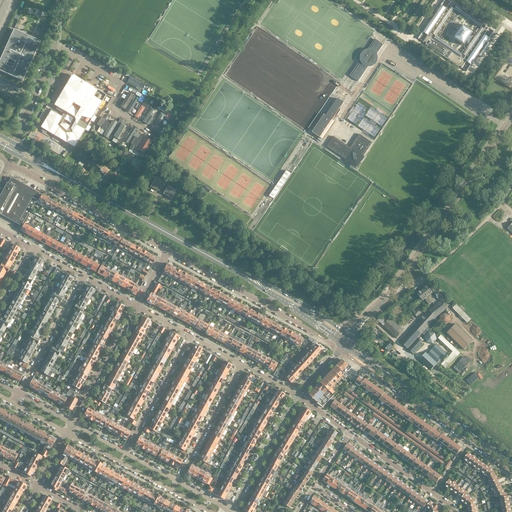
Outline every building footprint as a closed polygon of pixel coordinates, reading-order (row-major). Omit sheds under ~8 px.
[(429,22),(430,21),(418,38),(418,39),(423,42),(423,43),(423,42),(424,43),(424,42),(426,43),(426,44),(459,67),(459,65),(461,67),(461,68),(466,71),(466,72),(466,71),(467,72),(479,54),(478,56),(478,55),(481,57),(480,57),(481,58),(481,57),(491,44),(490,44),(490,43),(490,44),(488,42),(487,43),(486,43),(494,32),(494,31),(493,31),(489,28),(488,28),(488,29),(487,31),(484,29),(486,26),(483,24),(484,24),(456,5),(457,5),(456,6),(453,4),(451,6),(449,5),(451,3),(451,2),(450,2),(447,0),(443,0),(437,10),(437,9),(438,8),(428,22),(429,22)] [(8,43),(5,48),(0,59),(0,71),(22,81),(40,42),(14,29),(8,43)] [(351,77),(358,82),(369,66),(370,66),(371,66),(372,66),(373,65),(375,64),(376,62),(377,60),(377,58),(376,55),(383,45),(376,40),(375,39),(368,49),(369,50),(368,50),(367,51),(365,51),(364,52),(363,52),(363,53),(362,54),(362,55),(361,55),(361,56),(361,57),(361,58),(361,59),(361,60),(361,61),(360,60),(350,76),(351,77)] [(65,92),(62,91),(61,94),(62,94),(60,98),(58,97),(54,105),(65,112),(62,117),(52,111),(49,116),(48,115),(41,127),(49,131),(49,132),(56,137),(57,136),(64,140),(63,141),(67,142),(75,147),(81,135),(81,134),(87,124),(88,125),(92,119),(91,118),(94,112),(95,113),(106,95),(75,76),(65,92)] [(144,85),(130,77),(127,82),(141,90),(144,85)] [(127,89),(118,104),(122,107),(130,94),(131,92),(127,89)] [(149,99),(145,97),(141,103),(146,105),(148,102),(149,100),(149,99)] [(137,100),(134,98),(127,109),(130,110),(134,104),(137,106),(139,103),(136,101),(137,100)] [(337,99),(314,133),(322,139),(334,121),(332,120),(344,103),(337,99)] [(141,104),(135,115),(138,117),(142,111),(145,113),(148,108),(141,104)] [(158,113),(152,109),(147,117),(150,119),(148,122),(151,124),(158,113)] [(165,116),(161,113),(151,128),(156,130),(165,116)] [(103,135),(108,138),(117,124),(108,118),(102,128),(106,131),(103,135)] [(112,137),(117,140),(126,127),(121,123),(112,137)] [(163,135),(169,125),(166,123),(160,133),(163,135)] [(136,130),(132,128),(129,134),(127,132),(123,137),(126,139),(124,141),(128,143),(136,130)] [(333,136),(327,146),(346,159),(345,161),(357,169),(362,161),(365,157),(364,156),(372,143),(359,134),(350,148),(333,136)] [(130,144),(136,148),(142,138),(139,136),(137,140),(134,138),(130,144)] [(152,142),(145,137),(136,150),(144,155),(152,142)] [(114,149),(117,145),(110,140),(107,144),(114,149)] [(146,152),(150,155),(156,144),(152,142),(146,152)] [(114,149),(114,150),(122,156),(125,151),(117,145),(114,149)] [(91,158),(82,150),(76,157),(86,167),(88,165),(89,164),(93,158),(92,157),(91,158)] [(125,151),(122,156),(121,157),(130,163),(134,156),(126,151),(125,151)] [(103,167),(94,158),(93,158),(89,164),(88,165),(89,166),(90,165),(98,173),(102,169),(103,167)] [(107,172),(103,167),(102,169),(98,173),(100,175),(99,176),(101,178),(102,177),(106,174),(106,173),(107,172)] [(286,170),(269,196),(274,199),(290,173),(286,170)] [(0,214),(21,226),(34,202),(36,200),(39,193),(11,178),(8,184),(7,183),(0,195),(0,214)] [(163,183),(155,178),(150,187),(158,191),(163,183)] [(176,190),(167,185),(163,194),(171,198),(176,190)] [(47,198),(42,195),(39,193),(34,202),(40,205),(43,207),(44,205),(47,198)] [(44,205),(49,208),(53,201),(47,198),(44,205)] [(53,201),(49,208),(54,211),(58,204),(53,201)] [(59,213),(63,207),(58,204),(54,211),(53,212),(58,215),(59,213)] [(65,216),(68,209),(63,207),(59,213),(58,215),(64,218),(65,216)] [(68,209),(65,216),(70,219),(74,212),(68,209)] [(74,212),(70,219),(75,222),(79,215),(74,212)] [(75,222),(74,224),(79,227),(80,227),(84,218),(79,215),(75,222)] [(86,228),(90,221),(84,218),(80,227),(85,230),(86,228)] [(90,221),(86,228),(91,231),(95,224),(90,221)] [(25,233),(29,226),(30,224),(28,223),(27,225),(24,224),(20,231),(25,233)] [(30,236),(34,229),(36,226),(31,223),(30,224),(29,226),(25,233),(30,236)] [(95,224),(91,231),(96,234),(100,227),(95,224)] [(100,227),(96,234),(95,236),(98,237),(99,235),(101,237),(105,230),(100,227)] [(35,239),(39,232),(34,229),(30,236),(35,239)] [(101,237),(100,239),(105,242),(110,233),(105,230),(101,237)] [(40,242),(44,235),(39,232),(35,239),(40,242)] [(49,238),(51,234),(48,233),(47,236),(44,235),(40,242),(45,244),(49,238)] [(110,233),(105,242),(107,244),(109,241),(112,243),(116,235),(110,233)] [(112,243),(111,245),(116,248),(117,245),(121,238),(116,235),(112,243)] [(49,238),(45,244),(50,247),(54,240),(49,238)] [(122,239),(116,249),(121,251),(122,250),(127,242),(125,241),(125,240),(123,239),(122,239)] [(54,240),(50,247),(55,250),(59,243),(54,240)] [(127,242),(122,250),(121,251),(126,254),(127,252),(132,244),(130,243),(128,241),(127,242)] [(59,243),(55,250),(60,253),(64,246),(59,243)] [(11,245),(9,249),(17,253),(18,253),(19,251),(18,250),(20,248),(12,244),(11,245)] [(132,244),(127,252),(126,254),(131,257),(132,255),(136,247),(134,246),(135,245),(132,244),(132,245),(132,244)] [(64,246),(60,253),(65,255),(69,248),(64,246)] [(16,255),(17,253),(9,249),(6,247),(5,249),(6,250),(5,253),(7,254),(14,258),(15,258),(16,255)] [(137,258),(141,250),(139,249),(140,248),(137,247),(136,247),(132,255),(132,256),(135,257),(134,259),(136,260),(136,259),(137,258)] [(69,248),(65,255),(70,258),(74,251),(69,248)] [(142,260),(146,252),(144,250),(143,251),(141,250),(137,258),(136,259),(141,262),(142,260)] [(74,251),(70,258),(75,261),(79,253),(78,252),(77,253),(74,251)] [(146,252),(142,260),(141,262),(146,265),(147,263),(151,255),(151,254),(149,253),(148,254),(146,252)] [(79,253),(75,261),(80,264),(84,257),(80,255),(81,254),(79,253)] [(7,254),(4,259),(11,263),(12,262),(12,263),(14,260),(13,260),(14,258),(7,254)] [(151,255),(147,263),(147,264),(150,266),(150,265),(152,266),(156,258),(156,257),(153,256),(151,255)] [(33,262),(40,266),(42,262),(43,261),(40,260),(35,257),(34,259),(32,261),(33,262)] [(84,257),(80,264),(85,266),(89,259),(84,257)] [(4,259),(1,263),(10,268),(11,265),(11,263),(4,259)] [(89,259),(85,266),(90,269),(94,262),(89,259)] [(30,266),(30,267),(38,271),(40,266),(33,262),(32,264),(31,263),(30,266)] [(94,262),(90,269),(95,272),(96,271),(99,265),(94,262)] [(1,263),(0,266),(0,268),(6,272),(7,273),(10,268),(1,263)] [(107,278),(111,271),(112,269),(109,267),(111,265),(109,264),(106,268),(102,276),(104,277),(104,278),(106,279),(106,278),(107,278)] [(167,264),(163,272),(168,274),(172,267),(170,266),(171,265),(168,264),(167,264)] [(101,265),(97,273),(99,274),(99,275),(101,276),(101,275),(102,276),(106,268),(102,266),(101,265)] [(172,267),(168,274),(173,277),(177,269),(175,268),(173,266),(173,267),(172,267)] [(28,271),(27,271),(35,276),(38,271),(30,267),(29,269),(28,268),(27,271),(28,271)] [(116,274),(112,281),(114,282),(114,283),(115,284),(116,283),(116,284),(121,276),(118,275),(120,270),(118,269),(116,274)] [(177,269),(173,277),(177,280),(182,272),(180,271),(180,270),(178,269),(177,270),(177,269)] [(24,276),(33,280),(35,276),(27,271),(26,273),(24,276)] [(112,281),(116,274),(111,271),(107,278),(109,280),(110,281),(111,281),(112,281)] [(64,276),(63,279),(70,283),(70,282),(71,283),(72,280),(73,278),(62,272),(62,273),(61,274),(64,276)] [(182,272),(177,280),(182,282),(187,275),(187,274),(184,273),(182,272)] [(23,281),(29,285),(33,280),(24,276),(24,275),(21,280),(23,281)] [(187,275),(182,282),(187,285),(191,277),(192,277),(189,275),(189,276),(187,275)] [(121,276),(116,284),(118,285),(118,286),(120,287),(121,286),(121,287),(125,279),(121,276)] [(191,277),(187,285),(192,288),(196,279),(194,278),(194,279),(191,277)] [(63,279),(60,284),(67,288),(68,287),(68,288),(69,285),(70,283),(63,279)] [(125,279),(121,287),(123,287),(123,288),(125,289),(126,289),(130,281),(125,279)] [(197,290),(201,283),(201,282),(199,281),(198,281),(196,280),(197,279),(196,279),(192,288),(191,290),(195,292),(197,290)] [(20,286),(28,290),(30,287),(30,286),(29,285),(23,281),(22,283),(21,283),(20,285),(20,286)] [(127,291),(130,293),(135,285),(135,284),(130,281),(126,289),(128,290),(127,291)] [(157,283),(151,293),(155,295),(158,289),(161,290),(163,286),(158,284),(157,283)] [(201,283),(197,290),(201,293),(206,285),(204,283),(203,284),(201,283)] [(60,284),(57,288),(65,292),(66,292),(67,290),(66,290),(67,288),(60,284)] [(135,285),(130,293),(135,296),(139,287),(138,287),(135,285)] [(208,287),(206,285),(201,293),(206,296),(211,288),(210,288),(211,287),(208,286),(208,287)] [(18,290),(18,291),(25,295),(28,290),(20,286),(19,288),(18,288),(17,290),(18,290)] [(84,290),(84,291),(92,295),(94,291),(95,290),(87,286),(86,288),(85,287),(84,290)] [(422,290),(427,297),(432,303),(435,300),(432,296),(431,297),(429,295),(432,293),(427,286),(422,290)] [(57,288),(55,293),(63,297),(64,295),(64,294),(65,292),(57,288)] [(211,288),(206,296),(211,298),(216,291),(215,290),(216,290),(213,288),(213,289),(211,288)] [(216,291),(211,298),(216,301),(220,293),(218,292),(219,292),(216,290),(216,291)] [(427,297),(422,290),(417,294),(422,301),(426,298),(427,300),(426,301),(429,305),(432,303),(427,297)] [(15,295),(23,300),(25,295),(18,291),(17,293),(16,292),(15,295)] [(82,295),(89,300),(92,295),(84,291),(83,292),(81,295),(82,295)] [(51,296),(50,297),(58,301),(60,302),(63,297),(55,293),(53,292),(51,296)] [(157,296),(155,295),(151,293),(146,302),(152,305),(152,304),(157,296)] [(158,294),(157,296),(152,304),(154,306),(155,305),(157,307),(162,299),(161,299),(164,294),(162,293),(161,296),(158,294)] [(220,293),(216,301),(221,304),(225,296),(223,295),(223,294),(221,293),(221,294),(220,293)] [(162,299),(157,307),(159,308),(161,309),(162,309),(166,302),(164,300),(166,295),(164,294),(161,299),(162,299)] [(13,300),(12,300),(20,305),(23,300),(15,295),(14,297),(13,297),(12,300),(13,300)] [(79,300),(87,304),(89,300),(82,295),(81,297),(80,297),(79,299),(79,300)] [(226,306),(230,299),(228,297),(226,296),(225,296),(221,304),(219,307),(224,309),(226,306)] [(50,297),(48,301),(55,305),(56,305),(56,306),(58,303),(57,302),(58,301),(50,297)] [(166,302),(162,309),(162,310),(164,311),(165,311),(167,312),(172,303),(174,298),(173,297),(169,303),(166,302)] [(230,299),(226,306),(230,309),(235,301),(233,300),(231,298),(230,299)] [(11,303),(10,305),(18,309),(20,305),(12,300),(12,301),(12,300),(10,303),(11,303)] [(78,302),(76,304),(84,309),(87,304),(79,300),(78,302)] [(435,300),(432,303),(434,306),(429,310),(436,319),(447,309),(441,300),(438,303),(435,300)] [(48,301),(45,306),(53,310),(54,310),(55,308),(55,307),(55,305),(48,301)] [(235,301),(230,309),(235,312),(240,304),(239,304),(240,303),(237,302),(235,301)] [(114,307),(122,311),(123,309),(123,310),(125,307),(124,307),(117,302),(116,305),(113,303),(112,306),(114,307)] [(398,302),(386,312),(390,316),(401,307),(398,302)] [(172,303),(167,312),(169,313),(169,314),(170,315),(171,314),(171,315),(176,307),(173,305),(174,304),(172,303)] [(76,304),(73,309),(76,311),(81,314),(84,309),(76,304)] [(176,307),(171,315),(172,315),(174,316),(176,317),(183,305),(181,304),(179,307),(180,307),(179,309),(176,307)] [(183,305),(176,317),(178,318),(179,319),(180,320),(181,320),(186,312),(183,311),(186,305),(184,304),(183,305)] [(240,304),(235,312),(240,314),(244,307),(244,306),(245,306),(242,304),(242,305),(240,304)] [(456,304),(452,308),(467,323),(471,319),(456,304)] [(8,308),(7,310),(15,314),(17,315),(18,313),(16,312),(18,309),(10,305),(9,305),(8,307),(8,308)] [(45,306),(43,311),(50,315),(51,315),(53,312),(52,312),(53,310),(45,306)] [(112,312),(119,316),(120,314),(121,314),(122,312),(122,311),(114,307),(112,312)] [(245,317),(249,309),(247,307),(246,308),(244,307),(240,314),(239,316),(244,319),(245,317)] [(419,308),(413,314),(417,317),(422,311),(419,308)] [(251,310),(249,309),(245,317),(250,320),(254,312),(254,311),(252,310),(251,310)] [(6,312),(5,314),(12,318),(15,314),(7,310),(6,310),(5,312),(6,312)] [(429,310),(400,342),(413,354),(423,344),(417,339),(436,319),(429,310)] [(43,311),(40,315),(48,320),(50,317),(49,317),(50,315),(43,311)] [(73,315),(81,320),(83,315),(81,314),(76,311),(75,312),(74,312),(72,315),(73,315)] [(254,312),(250,320),(255,322),(259,315),(257,313),(255,311),(254,312)] [(446,311),(440,316),(446,324),(452,319),(446,311)] [(112,312),(110,317),(117,321),(118,319),(119,319),(120,317),(120,316),(119,316),(112,312)] [(186,312),(181,320),(182,320),(182,321),(183,322),(184,321),(186,323),(190,315),(186,312)] [(2,319),(9,323),(10,323),(12,318),(5,314),(5,315),(4,314),(2,317),(3,317),(2,319)] [(259,315),(255,322),(259,325),(264,317),(262,316),(260,314),(259,315)] [(379,317),(377,320),(383,326),(396,338),(403,330),(390,318),(389,318),(385,314),(384,316),(383,315),(380,318),(379,317)] [(40,315),(37,320),(40,321),(45,324),(46,322),(47,323),(48,320),(40,315)] [(71,320),(70,320),(78,324),(80,325),(82,321),(81,320),(73,315),(72,317),(71,317),(70,319),(71,320)] [(190,315),(186,323),(188,324),(190,325),(191,325),(195,318),(190,315)] [(196,328),(200,320),(202,316),(200,315),(199,317),(198,319),(195,318),(191,325),(191,326),(193,327),(194,327),(196,328)] [(109,316),(107,321),(114,325),(115,323),(116,324),(117,321),(110,317),(109,316)] [(200,331),(205,323),(202,321),(203,320),(204,317),(202,316),(200,320),(196,328),(198,329),(198,330),(199,331),(200,330),(200,331)] [(141,320),(140,321),(148,326),(150,321),(143,317),(142,317),(140,319),(141,320)] [(264,317),(259,325),(264,328),(269,320),(266,319),(267,318),(264,317)] [(0,324),(6,328),(9,323),(2,319),(1,318),(0,319),(0,324)] [(205,323),(200,331),(201,331),(203,332),(205,333),(211,323),(213,320),(211,319),(208,325),(205,323)] [(269,320),(264,328),(269,330),(273,323),(271,321),(272,321),(269,319),(269,320)] [(37,320),(35,325),(43,329),(43,327),(44,328),(46,325),(45,325),(45,324),(40,321),(37,320)] [(68,324),(68,325),(75,329),(78,324),(70,320),(69,322),(69,321),(67,324),(68,324)] [(107,321),(104,326),(112,330),(113,328),(115,326),(114,326),(114,325),(107,321)] [(138,326),(145,330),(148,331),(149,329),(147,328),(148,326),(140,321),(140,322),(139,321),(138,324),(139,324),(138,326)] [(273,335),(278,325),(276,324),(277,324),(274,322),(274,323),(273,323),(269,330),(272,332),(270,336),(272,337),(273,335)] [(210,337),(214,329),(215,328),(216,326),(214,325),(211,323),(205,333),(205,334),(210,337)] [(473,341),(456,324),(447,333),(464,350),(473,341)] [(35,325),(32,330),(40,334),(41,332),(42,332),(43,330),(42,329),(43,329),(35,325)] [(66,326),(65,329),(73,334),(75,329),(68,325),(67,326),(66,326)] [(111,330),(112,330),(104,326),(102,325),(99,329),(109,334),(110,333),(111,333),(112,330),(111,330)] [(279,336),(283,328),(281,327),(281,326),(279,325),(278,325),(273,335),(278,338),(279,336)] [(145,330),(138,326),(137,326),(136,326),(135,328),(134,330),(142,334),(145,330)] [(214,329),(210,337),(215,339),(219,331),(217,329),(218,327),(216,326),(215,328),(214,329)] [(283,338),(288,331),(286,329),(284,327),(283,328),(279,336),(281,337),(283,338)] [(382,335),(375,328),(371,333),(370,335),(377,341),(382,335)] [(64,332),(63,334),(70,338),(73,334),(65,329),(63,332),(64,332)] [(99,329),(97,334),(107,339),(108,337),(110,335),(109,335),(109,334),(99,329)] [(32,330),(30,334),(32,335),(37,338),(38,337),(39,337),(40,334),(32,330)] [(134,333),(133,335),(140,339),(143,335),(142,334),(134,330),(133,333),(134,333)] [(438,337),(430,330),(424,337),(431,345),(438,337)] [(220,341),(224,334),(219,331),(215,339),(217,340),(219,341),(220,341)] [(224,334),(220,341),(221,342),(222,343),(223,343),(225,344),(229,337),(232,332),(230,331),(227,335),(224,334)] [(288,331),(283,338),(288,341),(293,333),(292,333),(293,332),(290,331),(290,332),(288,331)] [(168,334),(167,336),(169,337),(176,341),(177,339),(178,340),(179,337),(171,332),(171,333),(170,335),(168,334)] [(293,333),(288,341),(293,344),(297,336),(298,335),(295,334),(293,333)] [(29,340),(37,345),(40,340),(37,338),(32,335),(30,334),(29,337),(28,337),(27,339),(29,340)] [(61,337),(60,339),(68,343),(70,338),(63,334),(62,334),(60,337),(61,337)] [(97,334),(94,338),(104,344),(105,342),(106,342),(107,340),(106,340),(107,339),(97,334)] [(131,338),(130,340),(138,344),(140,339),(133,335),(132,336),(132,335),(130,338),(131,338)] [(441,364),(445,369),(460,353),(441,335),(438,338),(452,352),(441,364)] [(297,336),(293,344),(298,347),(301,342),(302,343),(305,340),(302,338),(300,336),(299,337),(297,336)] [(169,337),(166,342),(174,346),(175,344),(176,344),(176,342),(176,341),(169,337)] [(229,337),(225,344),(227,345),(227,346),(228,347),(229,346),(230,347),(234,339),(229,337)] [(104,344),(94,338),(92,343),(94,344),(102,348),(103,346),(103,347),(105,344),(104,344)] [(239,342),(235,349),(236,350),(236,351),(238,352),(239,352),(243,344),(245,341),(241,338),(239,342)] [(58,342),(57,344),(65,348),(67,349),(70,344),(68,343),(60,339),(59,339),(58,341),(58,342)] [(234,339),(230,347),(230,348),(232,348),(233,348),(235,349),(239,342),(234,339)] [(26,345),(34,349),(35,347),(37,345),(29,340),(27,343),(23,341),(22,343),(26,345)] [(129,343),(128,344),(135,349),(138,344),(130,340),(129,340),(128,342),(129,343)] [(166,342),(164,346),(171,350),(172,349),(173,349),(174,347),(173,346),(174,346),(166,342)] [(243,344),(239,352),(240,352),(240,353),(242,354),(244,355),(250,345),(251,343),(250,343),(249,342),(247,346),(243,344)] [(392,346),(388,342),(383,347),(388,351),(392,346)] [(60,351),(63,352),(65,348),(57,344),(57,343),(55,346),(56,347),(55,348),(60,351)] [(102,348),(94,344),(93,347),(91,345),(89,347),(91,349),(99,353),(100,351),(101,351),(102,349),(101,348),(102,348)] [(125,349),(133,353),(136,355),(138,350),(135,349),(128,344),(127,345),(127,344),(125,347),(126,347),(125,349)] [(311,348),(311,349),(317,355),(318,354),(317,354),(319,353),(320,353),(321,351),(321,350),(322,349),(319,346),(318,347),(314,344),(314,345),(311,348)] [(26,345),(24,350),(31,354),(32,352),(33,352),(34,350),(34,349),(26,345)] [(193,348),(192,350),(200,354),(202,350),(195,345),(194,346),(193,346),(193,347),(193,348)] [(250,345),(244,355),(246,356),(248,357),(249,357),(253,350),(250,348),(252,346),(250,345)] [(158,349),(159,350),(161,351),(169,355),(170,353),(171,352),(171,351),(171,350),(164,346),(162,348),(159,347),(158,349)] [(253,350),(249,357),(250,358),(251,359),(252,359),(254,360),(258,353),(258,352),(261,347),(259,346),(256,351),(253,350)] [(53,347),(50,352),(58,356),(60,351),(55,348),(53,347)] [(99,353),(91,349),(89,347),(88,350),(87,352),(89,353),(97,357),(98,356),(100,353),(99,353)] [(263,355),(264,353),(262,352),(264,348),(261,347),(258,352),(258,353),(254,360),(256,361),(256,362),(257,362),(258,362),(259,363),(262,355),(263,355)] [(307,352),(307,353),(314,359),(314,358),(315,357),(316,357),(317,355),(311,349),(311,348),(307,352)] [(124,352),(123,354),(130,358),(133,353),(125,349),(124,349),(123,351),(124,352)] [(24,350),(21,354),(29,358),(30,356),(30,357),(31,354),(24,350)] [(158,355),(159,355),(166,359),(167,358),(168,358),(169,356),(168,355),(169,355),(161,351),(159,350),(158,352),(156,351),(155,353),(157,355),(158,355)] [(191,353),(189,355),(197,359),(200,354),(192,350),(191,350),(190,352),(191,353)] [(49,355),(48,357),(55,361),(58,356),(50,352),(49,354),(49,355)] [(303,357),(310,363),(312,361),(313,361),(314,359),(307,353),(307,352),(303,357)] [(445,370),(425,352),(419,359),(439,377),(445,370)] [(86,358),(94,362),(95,360),(96,360),(97,358),(96,358),(97,357),(89,353),(88,356),(86,355),(85,357),(86,358)] [(21,354),(18,359),(26,364),(27,361),(29,359),(28,359),(29,358),(21,354)] [(121,356),(120,358),(129,363),(132,364),(133,363),(129,361),(130,358),(123,354),(122,354),(120,356),(121,356)] [(166,360),(166,359),(159,355),(158,355),(157,355),(155,358),(153,356),(152,358),(156,360),(164,364),(165,362),(166,361),(166,360)] [(188,357),(187,359),(195,363),(197,359),(189,355),(188,355),(188,357)] [(262,355),(259,363),(260,364),(261,364),(262,364),(263,365),(267,358),(268,358),(263,355),(262,355)] [(45,361),(53,365),(53,366),(55,361),(48,357),(47,357),(46,359),(45,361)] [(299,360),(300,361),(306,367),(308,365),(309,365),(310,363),(303,357),(299,360)] [(84,362),(92,367),(92,365),(93,365),(94,363),(94,362),(86,358),(85,360),(84,359),(82,361),(84,362)] [(117,363),(125,367),(127,368),(129,363),(120,358),(120,359),(119,358),(118,361),(117,363)] [(268,358),(263,365),(265,366),(266,367),(268,368),(268,369),(273,360),(268,358)] [(503,367),(508,362),(504,358),(498,364),(503,367)] [(185,362),(184,364),(192,368),(194,369),(196,364),(195,363),(187,359),(187,360),(186,360),(185,361),(185,362)] [(460,359),(453,368),(459,374),(467,364),(460,359)] [(156,360),(154,364),(161,369),(162,367),(163,367),(164,365),(163,365),(164,364),(156,360)] [(273,360),(268,369),(273,371),(273,370),(274,370),(278,364),(278,363),(273,360)] [(296,365),(302,371),(303,370),(304,370),(305,369),(305,368),(306,367),(300,361),(299,360),(296,365)] [(342,360),(336,366),(345,374),(352,367),(348,365),(348,366),(342,360)] [(2,363),(0,366),(0,370),(1,371),(4,372),(7,366),(9,362),(7,361),(6,363),(3,362),(2,363)] [(44,364),(43,366),(50,370),(54,372),(55,373),(57,371),(51,368),(53,365),(45,361),(45,362),(45,361),(43,364),(44,364)] [(224,361),(221,366),(229,370),(230,370),(231,368),(230,368),(231,366),(224,361)] [(7,366),(4,372),(6,374),(9,376),(12,369),(13,368),(9,366),(10,366),(11,363),(9,362),(7,366)] [(80,364),(79,366),(81,367),(89,371),(90,370),(91,370),(92,367),(91,367),(92,367),(84,362),(82,365),(80,364)] [(116,366),(115,367),(123,371),(125,373),(126,370),(124,369),(125,367),(117,363),(115,365),(116,366)] [(154,364),(151,369),(159,373),(159,372),(160,372),(161,370),(161,369),(154,364)] [(183,367),(182,368),(190,372),(192,368),(184,364),(183,364),(182,366),(183,367)] [(292,369),(299,375),(299,374),(300,374),(301,373),(301,372),(302,371),(296,365),(292,369)] [(48,375),(50,371),(50,370),(43,366),(42,366),(41,369),(40,371),(48,375)] [(221,366),(218,371),(226,375),(227,375),(228,373),(228,372),(229,370),(221,366)] [(332,370),(341,378),(343,381),(345,378),(346,379),(348,377),(345,374),(336,366),(332,370)] [(19,370),(14,367),(13,368),(12,369),(9,376),(12,377),(14,378),(19,370)] [(79,371),(79,372),(87,376),(88,374),(89,372),(89,371),(81,367),(79,371)] [(113,370),(112,372),(120,376),(124,378),(125,377),(121,374),(123,371),(115,367),(115,368),(114,368),(113,370)] [(147,373),(148,374),(156,378),(157,376),(158,376),(159,375),(158,374),(159,373),(151,369),(149,368),(147,373)] [(180,371),(179,373),(187,377),(189,378),(190,376),(188,375),(190,372),(182,368),(182,369),(181,369),(180,370),(180,371)] [(225,377),(226,375),(218,371),(215,369),(213,374),(216,376),(224,380),(225,380),(226,378),(225,377)] [(288,373),(289,373),(292,376),(295,379),(295,378),(295,379),(296,378),(298,377),(298,376),(299,375),(292,369),(288,373)] [(19,370),(14,378),(19,381),(24,373),(19,370)] [(332,370),(328,374),(337,383),(339,385),(341,383),(339,380),(341,378),(332,370)] [(87,376),(79,372),(79,371),(77,371),(75,375),(76,376),(77,377),(85,381),(86,379),(87,377),(87,376)] [(289,373),(288,373),(287,371),(283,375),(285,377),(284,378),(287,381),(288,380),(291,383),(292,382),(293,382),(294,381),(294,380),(294,379),(295,379),(292,376),(289,373)] [(111,375),(110,376),(118,381),(120,376),(112,372),(110,374),(111,375)] [(178,376),(177,377),(184,382),(187,377),(179,373),(178,373),(177,375),(178,376)] [(148,374),(146,378),(154,382),(154,381),(155,381),(156,379),(156,378),(148,374)] [(251,383),(254,378),(246,374),(245,376),(244,376),(243,377),(244,378),(243,378),(251,383)] [(328,374),(324,379),(333,387),(336,389),(337,387),(335,385),(337,383),(328,374)] [(76,376),(74,381),(81,385),(83,383),(85,381),(77,377),(76,376)] [(108,379),(107,381),(115,385),(118,381),(110,376),(110,377),(109,377),(108,379)] [(216,376),(213,380),(221,385),(221,384),(222,384),(223,383),(222,382),(224,380),(216,376)] [(359,376),(355,382),(355,383),(360,386),(360,385),(364,380),(359,376)] [(33,389),(38,381),(38,380),(33,377),(28,386),(33,389)] [(175,380),(174,382),(182,386),(184,382),(177,377),(177,378),(176,378),(175,379),(175,380)] [(143,383),(151,387),(152,385),(153,385),(154,384),(153,383),(154,382),(146,378),(144,381),(141,379),(140,381),(143,383)] [(241,383),(248,387),(251,383),(243,378),(242,380),(241,382),(241,383)] [(81,385),(74,381),(71,379),(69,384),(71,386),(76,388),(79,390),(80,388),(81,388),(82,386),(81,385)] [(324,379),(320,383),(327,389),(333,395),(335,392),(336,390),(335,389),(336,389),(333,387),(324,379)] [(365,379),(364,380),(360,385),(365,389),(370,383),(365,379)] [(211,385),(218,389),(219,389),(220,387),(221,385),(213,380),(212,380),(209,384),(211,385)] [(38,392),(42,385),(43,383),(40,381),(40,382),(38,381),(33,389),(35,390),(38,392)] [(105,386),(112,389),(113,390),(115,385),(107,381),(107,382),(106,381),(105,384),(106,384),(105,386)] [(173,385),(172,387),(179,391),(182,386),(174,382),(174,383),(173,383),(172,384),(173,385)] [(141,388),(148,392),(149,390),(150,390),(151,388),(151,387),(143,383),(142,386),(138,384),(137,386),(141,388)] [(238,388),(246,392),(248,387),(241,383),(240,385),(239,385),(238,387),(238,388)] [(333,395),(327,389),(320,383),(321,383),(317,387),(330,400),(332,402),(336,397),(333,396),(333,395)] [(370,383),(365,389),(370,392),(375,386),(370,383)] [(43,394),(47,387),(44,386),(42,385),(38,392),(41,393),(43,394)] [(103,388),(102,390),(109,394),(110,394),(112,395),(113,394),(110,392),(112,389),(105,386),(104,385),(104,386),(103,386),(102,388),(103,388)] [(211,385),(208,390),(216,394),(217,394),(218,392),(217,391),(218,389),(211,385)] [(48,397),(51,390),(52,388),(49,387),(47,386),(47,387),(43,394),(45,395),(48,397)] [(61,396),(58,402),(61,404),(66,407),(76,388),(71,386),(65,397),(64,397),(61,396)] [(375,386),(370,392),(375,396),(379,389),(375,386)] [(170,389),(169,391),(177,395),(179,391),(172,387),(171,387),(170,389)] [(330,400),(317,387),(310,395),(312,398),(313,399),(314,399),(317,402),(317,403),(322,407),(328,401),(330,400)] [(76,388),(66,407),(72,411),(78,400),(82,392),(78,391),(79,390),(76,388)] [(138,392),(146,396),(147,395),(148,394),(149,393),(148,392),(141,388),(139,390),(137,389),(136,391),(138,392)] [(236,392),(235,393),(243,397),(246,392),(238,388),(237,390),(236,390),(235,392),(236,392)] [(57,391),(56,393),(53,399),(55,401),(58,402),(61,396),(58,394),(59,394),(58,394),(60,390),(58,389),(57,391)] [(379,389),(375,396),(374,397),(376,398),(377,397),(380,399),(384,394),(384,393),(379,389)] [(51,390),(48,397),(51,399),(51,398),(53,399),(56,393),(54,391),(54,392),(51,390)] [(101,393),(100,395),(107,399),(110,394),(109,394),(102,390),(100,393),(101,393)] [(208,390),(205,394),(213,399),(214,399),(215,397),(215,396),(216,394),(208,390)] [(269,393),(273,395),(274,395),(281,400),(283,398),(285,396),(284,395),(276,390),(276,391),(275,393),(270,391),(269,393)] [(168,394),(167,396),(174,400),(177,395),(169,391),(169,392),(168,392),(167,393),(168,394)] [(138,392),(136,397),(143,401),(144,399),(145,399),(146,397),(146,396),(138,392)] [(233,397),(240,402),(243,397),(235,393),(234,395),(233,396),(233,397)] [(201,398),(203,399),(210,403),(211,403),(212,401),(213,399),(205,394),(204,394),(203,396),(201,398)] [(380,399),(379,400),(384,403),(388,397),(384,394),(380,399)] [(98,398),(97,399),(97,400),(105,404),(107,399),(100,395),(99,395),(98,397),(98,398)] [(273,395),(270,400),(278,404),(280,402),(281,400),(274,395),(273,395)] [(165,399),(164,400),(172,405),(174,400),(167,396),(166,396),(165,398),(165,399)] [(132,400),(133,401),(141,405),(142,404),(143,404),(143,402),(143,401),(136,397),(134,400),(133,399),(132,400)] [(230,402),(238,406),(240,402),(233,397),(232,399),(231,399),(230,401),(230,402)] [(388,397),(384,403),(389,407),(393,401),(388,397)] [(203,399),(200,404),(208,408),(209,408),(210,406),(209,405),(210,403),(203,399)] [(163,403),(162,405),(169,409),(172,405),(164,400),(164,401),(163,401),(162,403),(163,403)] [(267,404),(268,405),(275,409),(277,407),(278,405),(278,404),(270,400),(267,404)] [(340,404),(335,400),(335,401),(331,406),(336,410),(340,404)] [(133,401),(131,406),(138,410),(139,408),(140,408),(141,407),(141,406),(141,405),(133,401)] [(393,401),(389,407),(393,410),(398,404),(393,401)] [(228,406),(228,407),(235,411),(238,406),(230,402),(229,404),(228,404),(227,406),(228,406)] [(200,404),(198,409),(205,413),(206,411),(207,411),(208,409),(208,408),(200,404)] [(264,409),(265,409),(272,413),(273,411),(274,412),(276,409),(275,409),(268,405),(267,404),(264,409)] [(340,404),(336,410),(340,414),(345,407),(340,404)] [(398,404),(393,410),(398,414),(403,407),(398,404)] [(127,410),(128,411),(136,415),(137,413),(138,411),(138,410),(131,406),(129,405),(127,410)] [(160,408),(159,410),(167,414),(169,409),(162,405),(161,405),(161,406),(160,407),(160,408)] [(350,411),(345,417),(345,418),(347,419),(347,420),(348,421),(349,421),(354,415),(351,413),(354,408),(353,406),(350,409),(350,411)] [(225,411),(225,412),(233,416),(235,411),(228,407),(227,409),(226,409),(225,411)] [(345,407),(340,414),(345,417),(350,411),(345,407)] [(403,407),(398,414),(403,417),(408,411),(403,407)] [(11,414),(0,408),(0,419),(1,419),(0,420),(6,423),(11,414)] [(88,408),(83,416),(84,417),(86,419),(86,418),(89,419),(93,410),(88,408)] [(193,412),(194,413),(203,418),(204,416),(205,416),(206,414),(205,413),(198,409),(197,408),(196,408),(193,412)] [(303,408),(300,413),(307,417),(308,415),(309,416),(311,413),(310,412),(303,408)] [(261,413),(262,414),(269,418),(271,416),(273,414),(272,414),(272,413),(265,409),(264,409),(261,413)] [(93,410),(89,419),(88,420),(91,421),(93,422),(98,413),(93,410)] [(98,413),(93,422),(94,422),(93,423),(96,424),(96,423),(98,424),(103,416),(106,411),(103,410),(103,411),(102,411),(100,411),(99,410),(98,413)] [(158,412),(157,414),(164,418),(166,419),(167,417),(165,416),(167,414),(159,410),(158,410),(157,412),(158,412)] [(128,411),(126,415),(125,416),(131,419),(133,420),(134,418),(135,418),(136,415),(128,411)] [(408,411),(403,417),(408,421),(412,414),(408,411)] [(223,416),(222,416),(230,421),(233,416),(225,412),(224,413),(223,413),(222,415),(223,416)] [(354,415),(349,421),(350,422),(351,423),(352,423),(354,425),(359,418),(360,416),(362,413),(361,412),(357,417),(354,415)] [(193,418),(192,418),(200,422),(201,420),(202,420),(203,419),(203,418),(194,413),(191,417),(193,418)] [(259,418),(259,419),(267,423),(268,421),(270,419),(269,418),(262,414),(261,413),(259,418)] [(300,413),(297,418),(305,423),(307,420),(306,420),(307,417),(300,413)] [(11,414),(6,423),(11,426),(12,426),(13,426),(17,418),(11,414)] [(111,421),(112,418),(113,416),(110,414),(109,416),(108,418),(103,426),(103,427),(107,428),(111,421)] [(155,417),(154,419),(162,423),(163,424),(164,422),(163,421),(164,418),(157,414),(156,415),(155,415),(155,416),(155,417)] [(412,414),(408,421),(413,424),(417,418),(412,414)] [(103,426),(108,418),(103,416),(98,424),(98,425),(100,427),(101,426),(103,427),(103,426)] [(221,419),(220,421),(227,425),(230,421),(222,416),(221,417),(220,418),(221,419)] [(24,422),(17,418),(13,426),(14,427),(19,431),(24,422)] [(111,432),(116,424),(116,423),(113,421),(115,419),(112,418),(111,421),(107,428),(106,429),(109,430),(108,431),(111,432)] [(186,421),(190,423),(198,427),(198,425),(199,425),(200,423),(200,422),(192,418),(191,421),(187,419),(186,421)] [(256,423),(264,427),(265,425),(265,426),(267,423),(266,423),(267,423),(259,419),(259,418),(256,423)] [(297,418),(294,423),(304,429),(306,425),(304,424),(305,423),(297,418)] [(359,418),(354,425),(356,426),(356,427),(358,428),(359,428),(364,422),(359,418)] [(417,418),(413,424),(417,428),(422,421),(417,418)] [(160,426),(162,423),(154,419),(153,419),(152,421),(153,422),(152,423),(159,428),(161,429),(162,427),(160,426)] [(369,424),(369,425),(364,431),(365,431),(369,434),(374,428),(371,425),(373,421),(372,420),(370,423),(369,424)] [(218,424),(217,426),(225,430),(227,431),(228,429),(226,428),(227,425),(220,421),(219,421),(218,423),(218,424)] [(422,421),(417,428),(422,431),(427,425),(422,421)] [(37,429),(24,422),(19,431),(25,434),(25,433),(27,434),(27,435),(32,438),(37,429)] [(364,422),(359,428),(360,429),(361,430),(362,430),(364,432),(364,431),(369,425),(364,422)] [(116,424),(111,432),(114,433),(113,434),(116,435),(116,434),(121,426),(116,423),(116,424)] [(151,424),(150,424),(150,426),(149,429),(158,434),(159,431),(158,431),(159,428),(152,423),(151,424)] [(190,423),(187,428),(195,432),(196,430),(197,430),(198,428),(197,427),(198,427),(190,423)] [(253,428),(254,428),(261,432),(262,430),(263,430),(264,428),(264,427),(256,423),(253,428)] [(294,423),(291,428),(299,433),(301,430),(302,431),(304,429),(294,423)] [(427,425),(422,431),(427,434),(432,428),(427,425)] [(121,426),(116,434),(119,436),(118,436),(121,438),(121,437),(126,429),(126,428),(121,426)] [(216,429),(215,430),(222,435),(225,430),(217,426),(216,426),(215,428),(216,429)] [(126,429),(121,437),(124,438),(123,439),(126,440),(127,440),(131,431),(126,428),(126,429)] [(195,432),(187,428),(185,432),(188,434),(192,436),(193,435),(194,435),(195,433),(195,432)] [(250,432),(251,433),(258,437),(260,435),(261,433),(261,432),(254,428),(253,428),(250,432)] [(291,428),(288,433),(295,437),(296,435),(297,436),(299,433),(291,428)] [(374,428),(369,434),(374,438),(379,431),(374,428)] [(432,428),(427,434),(432,438),(436,432),(432,428)] [(50,436),(37,429),(32,438),(38,441),(38,440),(40,441),(40,442),(45,445),(46,444),(50,436)] [(331,430),(328,434),(334,438),(335,435),(336,435),(337,434),(337,433),(331,429),(331,430)] [(220,439),(222,435),(215,430),(214,431),(213,433),(212,435),(220,439)] [(379,431),(374,438),(379,441),(383,435),(379,431)] [(185,432),(182,437),(190,441),(191,439),(192,439),(193,437),(192,437),(192,436),(188,434),(185,432)] [(248,437),(256,442),(257,440),(259,438),(258,437),(251,433),(250,432),(248,437)] [(436,432),(432,438),(437,441),(437,440),(441,435),(436,432)] [(288,433),(285,437),(292,442),(293,442),(295,439),(294,439),(295,437),(288,433)] [(328,434),(325,439),(331,443),(334,438),(328,434)] [(442,434),(441,435),(437,440),(442,444),(447,438),(442,434)] [(210,438),(209,440),(217,444),(220,439),(212,435),(212,436),(211,436),(210,437),(210,438)] [(383,435),(379,441),(384,445),(388,438),(383,435)] [(46,444),(45,445),(51,448),(56,439),(50,436),(46,444)] [(140,436),(135,445),(136,445),(135,446),(138,447),(140,448),(145,439),(141,437),(140,436)] [(245,436),(243,441),(245,442),(246,442),(253,446),(254,444),(255,445),(256,442),(255,442),(256,442),(248,437),(245,436)] [(155,444),(150,453),(151,454),(150,454),(153,456),(153,455),(155,456),(156,456),(158,457),(162,449),(164,446),(167,441),(166,441),(167,438),(166,437),(162,445),(159,444),(158,446),(155,444)] [(179,439),(178,441),(179,442),(187,446),(188,444),(189,444),(190,442),(190,441),(182,437),(180,440),(179,439)] [(285,437),(282,442),(289,447),(290,445),(291,445),(293,442),(292,442),(285,437)] [(145,439),(140,448),(141,448),(140,449),(143,450),(143,449),(145,451),(150,442),(151,439),(150,438),(148,441),(145,439)] [(388,438),(384,445),(389,448),(393,442),(388,438)] [(447,438),(442,444),(447,447),(451,441),(447,438)] [(325,439),(321,444),(327,448),(331,443),(325,439)] [(175,440),(173,445),(177,447),(184,451),(185,449),(186,449),(187,447),(187,446),(179,442),(178,441),(175,440)] [(208,443),(207,444),(215,449),(217,444),(209,440),(208,440),(207,442),(208,443)] [(243,441),(242,442),(244,444),(242,447),(243,447),(250,451),(251,451),(252,449),(253,446),(246,442),(245,442),(243,441)] [(451,441),(447,447),(452,451),(456,445),(451,441)] [(150,442),(145,451),(146,451),(145,451),(148,453),(148,452),(150,453),(155,444),(150,442)] [(282,442),(279,447),(287,452),(289,449),(288,449),(289,447),(282,442)] [(393,442),(389,448),(393,451),(398,445),(393,442)] [(205,448),(204,449),(212,453),(215,449),(207,444),(207,445),(206,445),(205,447),(205,448)] [(321,444),(318,449),(324,453),(327,448),(321,444)] [(348,453),(353,447),(350,445),(349,444),(348,444),(343,450),(344,450),(344,451),(346,452),(348,453)] [(398,455),(403,448),(404,447),(399,444),(398,445),(393,451),(398,455)] [(42,452),(41,453),(41,454),(40,455),(46,458),(51,448),(45,445),(43,449),(42,452)] [(63,453),(63,454),(60,460),(66,462),(68,458),(68,457),(73,449),(73,448),(67,445),(63,453)] [(456,445),(452,451),(457,454),(461,448),(456,445)] [(162,449),(158,457),(158,458),(160,459),(162,461),(163,460),(168,452),(165,450),(166,447),(164,446),(162,449)] [(4,447),(0,454),(0,456),(1,457),(2,456),(4,457),(9,449),(6,448),(4,447)] [(240,452),(248,456),(250,454),(249,453),(250,451),(243,447),(242,447),(240,452)] [(275,452),(275,453),(283,457),(284,457),(287,452),(279,447),(275,453),(275,452)] [(353,447),(348,453),(345,457),(348,458),(350,455),(353,457),(357,451),(353,447)] [(9,460),(13,452),(14,450),(9,448),(9,449),(4,457),(4,458),(4,459),(6,459),(7,459),(9,460)] [(403,448),(398,455),(403,458),(408,452),(403,448)] [(73,449),(68,457),(68,458),(69,460),(70,458),(73,460),(77,452),(77,451),(75,450),(74,450),(73,449)] [(214,455),(212,453),(204,449),(204,450),(203,450),(202,452),(203,452),(202,454),(209,458),(214,461),(214,459),(212,458),(214,455)] [(318,449),(315,454),(321,458),(324,453),(318,449)] [(357,451),(353,457),(349,463),(351,464),(355,458),(357,460),(362,454),(357,451)] [(13,452),(9,460),(9,461),(11,462),(14,463),(14,462),(18,455),(18,454),(16,453),(16,454),(13,452)] [(34,452),(31,458),(39,462),(40,460),(41,460),(42,458),(42,457),(34,452)] [(77,452),(73,460),(78,462),(82,455),(82,454),(82,453),(80,453),(79,453),(77,452)] [(168,452),(163,460),(165,461),(165,462),(167,463),(168,463),(173,455),(173,454),(168,452)] [(237,456),(238,457),(245,461),(245,460),(246,461),(247,458),(248,456),(240,452),(237,456)] [(408,452),(403,458),(408,462),(412,455),(408,452)] [(281,462),(284,457),(283,457),(275,453),(273,458),(280,462),(281,462)] [(466,461),(464,463),(466,465),(472,456),(468,453),(463,459),(466,461)] [(178,457),(175,455),(173,454),(173,455),(168,463),(170,464),(170,465),(172,466),(173,466),(178,457)] [(199,456),(200,457),(199,459),(206,464),(209,458),(202,454),(201,454),(200,454),(199,456)] [(315,454),(312,459),(318,463),(321,458),(315,454)] [(362,454),(357,460),(362,463),(367,457),(362,454)] [(82,455),(78,462),(83,465),(87,457),(87,456),(85,455),(84,456),(82,455)] [(412,465),(417,459),(412,455),(408,462),(412,465)] [(234,461),(235,462),(243,466),(243,465),(245,463),(244,463),(245,461),(238,457),(237,456),(234,461)] [(469,464),(472,466),(476,459),(472,456),(466,465),(468,466),(469,464)] [(87,457),(83,465),(87,468),(92,460),(91,459),(90,458),(89,458),(87,457)] [(178,457),(173,466),(175,467),(175,468),(177,469),(178,468),(178,469),(183,460),(180,458),(178,457)] [(367,457),(362,463),(367,467),(371,461),(367,457)] [(27,459),(25,461),(29,462),(36,467),(37,465),(38,465),(39,463),(39,462),(31,458),(30,460),(27,459)] [(271,463),(270,463),(278,467),(281,462),(280,462),(273,458),(270,462),(271,463)] [(312,459),(308,464),(314,468),(318,463),(312,459)] [(417,459),(412,465),(417,469),(422,462),(417,459)] [(476,459),(472,466),(474,467),(472,470),(474,471),(481,462),(476,459)] [(92,460),(87,468),(92,471),(97,462),(96,462),(96,461),(95,461),(93,461),(92,460)] [(232,466),(240,470),(241,470),(242,468),(241,468),(243,466),(235,462),(234,461),(232,466)] [(367,467),(372,470),(376,464),(371,461),(367,467)] [(29,462),(26,467),(34,471),(35,469),(36,469),(37,467),(36,467),(29,462)] [(102,464),(97,462),(92,471),(97,473),(102,465),(101,465),(102,464)] [(422,462),(417,469),(422,472),(427,466),(422,462)] [(474,471),(474,472),(476,473),(477,471),(478,470),(480,472),(485,465),(481,462),(474,471)] [(16,469),(23,473),(31,477),(34,472),(34,471),(26,467),(25,467),(20,463),(16,469)] [(268,467),(268,468),(276,472),(278,467),(270,463),(270,464),(269,464),(268,466),(268,467)] [(305,469),(306,469),(311,473),(314,468),(308,464),(305,469)] [(376,464),(372,470),(369,474),(371,475),(374,472),(376,474),(381,467),(376,464)] [(97,473),(97,474),(101,477),(106,469),(104,467),(102,465),(97,473)] [(196,467),(192,465),(187,473),(187,474),(187,475),(189,475),(190,475),(192,476),(196,467)] [(485,465),(480,472),(482,474),(482,475),(483,476),(489,468),(485,465)] [(58,469),(58,470),(66,474),(68,475),(70,471),(68,470),(62,466),(61,466),(60,468),(59,468),(58,469)] [(229,471),(230,471),(237,475),(238,475),(239,473),(239,472),(240,470),(232,466),(229,471)] [(427,466),(422,472),(427,475),(431,469),(427,466)] [(196,467),(192,476),(192,477),(194,478),(195,478),(196,479),(201,470),(196,467)] [(381,477),(385,471),(381,467),(376,474),(373,477),(372,479),(374,481),(375,479),(378,475),(381,477)] [(106,469),(101,477),(106,480),(111,471),(109,470),(109,469),(107,468),(106,469)] [(266,472),(265,472),(273,477),(276,472),(268,468),(267,469),(266,469),(265,471),(266,472)] [(489,468),(483,476),(486,477),(486,476),(488,478),(489,477),(493,471),(489,468)] [(306,469),(303,474),(309,478),(310,478),(311,476),(311,475),(312,473),(311,473),(306,469)] [(434,471),(431,469),(427,475),(432,479),(436,473),(438,470),(436,469),(434,471)] [(66,475),(66,474),(58,470),(57,472),(56,473),(56,474),(56,475),(63,479),(65,477),(66,477),(66,478),(68,479),(70,477),(66,475)] [(201,470),(196,479),(197,479),(197,480),(198,481),(199,480),(201,481),(206,473),(201,470)] [(111,471),(106,480),(109,481),(108,483),(110,484),(111,482),(116,474),(114,473),(113,472),(112,471),(111,471)] [(227,475),(227,476),(235,480),(237,477),(236,477),(237,475),(230,471),(229,471),(227,475)] [(327,474),(323,481),(327,483),(335,472),(333,471),(331,473),(329,475),(327,474)] [(385,471),(381,477),(378,480),(380,482),(382,480),(383,478),(386,480),(390,474),(385,471)] [(487,482),(486,483),(487,485),(497,479),(493,472),(493,471),(489,477),(488,478),(487,478),(489,481),(487,482)] [(263,476),(263,477),(270,481),(273,477),(265,472),(264,474),(262,476),(263,476)] [(335,472),(327,483),(331,486),(337,477),(335,475),(336,473),(335,472)] [(206,473),(201,481),(202,482),(203,483),(204,483),(206,484),(206,483),(211,475),(206,473)] [(436,473),(432,479),(434,481),(435,482),(436,482),(441,476),(436,473)] [(116,474),(111,482),(116,485),(120,477),(118,475),(117,474),(116,474)] [(227,475),(225,474),(222,479),(224,480),(232,485),(232,484),(233,485),(234,482),(233,482),(235,480),(227,476),(227,475)] [(309,478),(303,474),(300,479),(306,483),(307,481),(308,481),(309,479),(308,479),(309,478)] [(390,474),(386,480),(390,484),(395,478),(390,474)] [(53,479),(53,480),(61,484),(62,481),(68,484),(69,482),(63,479),(56,475),(55,477),(54,477),(53,479)] [(212,480),(222,485),(229,489),(230,489),(231,487),(232,485),(224,480),(222,479),(218,477),(215,475),(212,480)] [(8,476),(6,479),(3,485),(6,487),(7,486),(9,484),(12,478),(8,476)] [(120,477),(116,485),(121,488),(125,479),(123,478),(123,477),(122,476),(121,477),(120,477)] [(337,477),(331,486),(335,489),(343,477),(341,476),(339,478),(337,477)] [(260,481),(260,482),(268,486),(270,481),(263,477),(262,479),(261,478),(260,481)] [(343,477),(335,489),(338,491),(345,482),(343,481),(344,478),(343,477)] [(9,484),(15,487),(23,491),(24,492),(27,486),(19,482),(12,478),(9,484)] [(395,478),(390,484),(395,487),(400,481),(395,478)] [(125,479),(121,488),(126,491),(131,482),(128,481),(128,480),(126,479),(125,479)] [(300,479),(297,484),(302,488),(303,488),(305,486),(304,485),(306,483),(300,479)] [(492,488),(499,484),(497,479),(490,483),(492,488)] [(61,484),(53,480),(52,481),(50,483),(51,484),(50,485),(54,487),(53,489),(57,491),(57,489),(66,494),(67,492),(69,488),(67,487),(66,486),(66,487),(65,489),(60,486),(61,484)] [(210,485),(219,490),(227,494),(229,492),(228,492),(229,489),(222,485),(212,480),(210,485)] [(444,486),(448,489),(454,481),(452,480),(451,481),(449,480),(444,486)] [(400,491),(404,484),(400,481),(395,487),(397,488),(400,491)] [(454,481),(448,489),(453,492),(457,485),(455,484),(456,483),(454,481)] [(131,482),(126,491),(131,493),(136,485),(135,484),(134,483),(133,483),(131,482)] [(258,486),(257,487),(265,491),(268,486),(260,482),(259,484),(258,483),(257,486),(258,486)] [(342,494),(349,485),(345,482),(338,491),(342,494)] [(69,493),(69,494),(71,495),(76,487),(73,485),(73,484),(72,483),(70,486),(69,488),(67,492),(69,493)] [(297,484),(293,490),(298,493),(299,493),(301,491),(302,489),(302,488),(297,484)] [(404,484),(400,491),(404,494),(409,488),(404,484)] [(499,484),(492,488),(493,490),(492,491),(493,493),(502,489),(499,484)] [(76,487),(71,495),(72,495),(74,496),(74,497),(75,497),(76,497),(80,489),(81,488),(77,485),(76,487)] [(80,489),(76,497),(78,498),(78,499),(80,500),(81,500),(85,492),(86,489),(83,488),(84,486),(83,485),(81,488),(80,489)] [(136,485),(131,493),(136,496),(141,488),(140,487),(139,486),(138,486),(136,485)] [(211,493),(216,495),(224,499),(227,494),(219,490),(214,487),(210,485),(207,490),(211,493)] [(349,485),(342,494),(346,497),(351,490),(353,488),(349,485)] [(457,485),(453,492),(457,495),(462,487),(460,486),(460,487),(457,485)] [(351,490),(346,497),(350,499),(355,493),(356,490),(358,488),(359,487),(357,486),(355,489),(353,488),(351,490)] [(13,491),(20,496),(21,496),(21,495),(22,494),(22,493),(23,491),(15,487),(14,489),(13,491)] [(255,491),(255,492),(262,496),(265,491),(257,487),(256,488),(254,490),(255,491)] [(355,493),(350,499),(354,502),(359,495),(360,493),(358,492),(360,488),(359,487),(358,488),(356,490),(355,493)] [(462,487),(457,495),(461,498),(465,493),(466,491),(464,490),(465,489),(462,487)] [(85,492),(81,500),(83,501),(83,502),(85,503),(85,502),(89,494),(87,493),(89,489),(87,488),(86,489),(85,492)] [(141,488),(136,496),(141,499),(146,490),(145,490),(145,489),(144,489),(143,489),(141,488)] [(409,488),(404,494),(409,497),(414,491),(409,488)] [(292,489),(289,494),(295,498),(298,493),(293,490),(292,489)] [(502,489),(493,493),(491,494),(493,496),(495,495),(497,497),(499,496),(500,498),(507,496),(505,493),(504,493),(502,489)] [(92,490),(89,494),(85,502),(88,503),(88,504),(89,505),(90,505),(94,497),(92,496),(94,492),(92,490)] [(146,490),(141,499),(146,501),(151,493),(150,493),(150,492),(148,491),(147,491),(146,490)] [(20,496),(13,491),(10,496),(18,500),(19,500),(20,498),(19,498),(20,496)] [(414,491),(409,497),(414,501),(418,494),(414,491)] [(252,496),(260,501),(262,496),(255,492),(254,493),(253,493),(252,495),(252,496)] [(359,495),(354,502),(358,505),(366,493),(364,492),(363,494),(360,493),(359,495)] [(94,497),(90,505),(92,506),(92,507),(94,508),(99,500),(96,498),(98,494),(96,493),(94,497)] [(151,493),(146,501),(151,504),(151,503),(156,495),(153,494),(152,494),(151,493)] [(366,493),(358,505),(362,507),(366,501),(368,498),(366,496),(367,494),(366,493)] [(461,498),(460,500),(464,503),(469,497),(469,496),(470,495),(468,494),(467,495),(465,493),(461,498)] [(156,494),(156,495),(151,503),(156,506),(160,498),(161,497),(156,494)] [(289,494),(286,499),(292,503),(295,498),(289,494)] [(419,504),(423,498),(418,494),(414,501),(416,502),(419,504)] [(8,500),(7,501),(15,505),(16,505),(17,503),(17,502),(18,500),(10,496),(8,500)] [(42,501),(41,501),(49,505),(50,504),(51,504),(53,500),(45,496),(44,496),(42,498),(43,499),(42,501)] [(250,500),(249,501),(257,505),(260,501),(252,496),(251,498),(250,498),(249,500),(250,500)] [(313,496),(309,502),(309,503),(311,504),(308,508),(307,509),(309,510),(313,505),(317,499),(313,496)] [(507,496),(500,498),(500,501),(499,501),(500,506),(501,506),(502,509),(510,507),(508,496),(507,496)] [(160,498),(156,506),(161,509),(165,500),(163,499),(163,498),(162,497),(161,498),(160,498)] [(368,498),(366,501),(362,507),(366,510),(372,501),(374,498),(372,497),(371,499),(368,498)] [(469,497),(464,503),(467,505),(467,507),(476,505),(475,500),(469,497)] [(423,498),(419,504),(416,508),(419,509),(421,506),(424,508),(428,501),(423,498)] [(284,503),(283,504),(289,508),(292,503),(286,499),(283,503),(284,503)] [(317,499),(313,505),(309,510),(311,511),(313,509),(315,511),(316,508),(321,501),(317,499)] [(6,503),(5,505),(13,510),(13,509),(14,509),(15,508),(14,507),(15,505),(7,501),(5,500),(4,502),(6,503)] [(99,500),(94,508),(95,507),(97,508),(97,509),(99,510),(103,502),(99,500)] [(165,500),(161,509),(165,511),(170,503),(168,502),(168,501),(166,500),(165,500)] [(40,503),(39,506),(46,510),(49,511),(50,509),(48,508),(49,505),(41,501),(40,503)] [(109,511),(112,507),(114,504),(112,502),(110,501),(108,505),(103,511),(109,511)] [(248,502),(246,505),(255,510),(257,505),(249,501),(249,503),(248,502)] [(321,501),(316,508),(315,511),(316,511),(319,511),(320,511),(325,504),(321,501)] [(372,501),(366,510),(368,511),(370,511),(376,504),(372,501)] [(376,504),(370,511),(375,511),(382,503),(378,501),(376,504)] [(425,508),(427,509),(427,510),(427,511),(429,511),(434,504),(430,501),(425,508)] [(103,511),(108,505),(103,502),(99,510),(101,511),(102,511),(101,511),(103,511)] [(170,503),(165,511),(166,511),(171,511),(175,506),(173,505),(173,504),(171,503),(170,503)] [(382,503),(375,511),(381,511),(384,509),(382,507),(383,505),(383,503),(382,503)]
